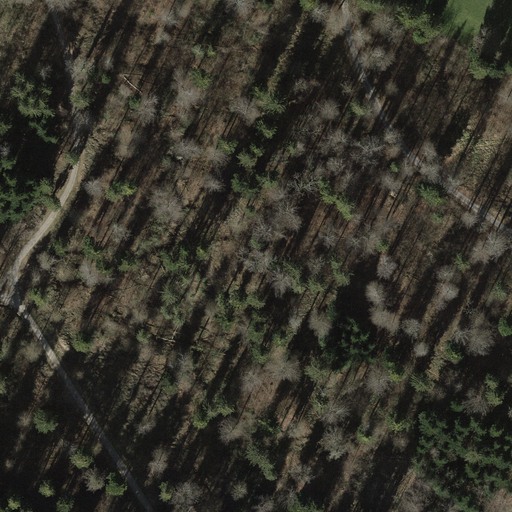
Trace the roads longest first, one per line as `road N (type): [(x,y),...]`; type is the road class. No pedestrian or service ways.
road 1 (track): [(6,283),(75,170),(73,94),(45,0)]
road 2 (track): [(511,234),(408,157),(354,55),(338,0)]
road 3 (track): [(151,511),(6,283),(0,286)]
